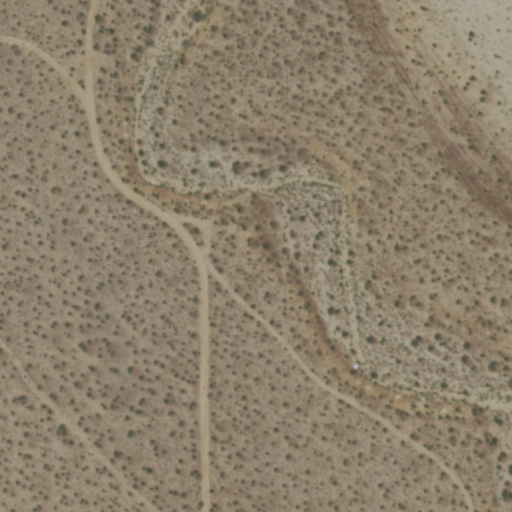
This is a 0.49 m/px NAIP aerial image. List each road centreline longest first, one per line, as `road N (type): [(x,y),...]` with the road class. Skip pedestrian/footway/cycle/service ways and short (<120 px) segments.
road 1 (track): [(117,187),(178,228),(201,259),(204,511)]
road 2 (track): [(117,187),(94,159),(83,114),(64,82),(0,37)]
